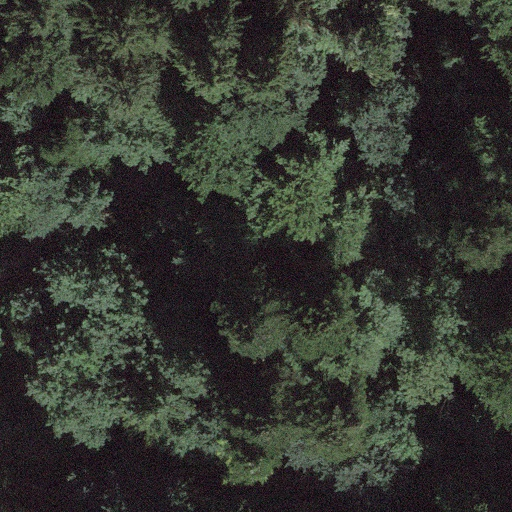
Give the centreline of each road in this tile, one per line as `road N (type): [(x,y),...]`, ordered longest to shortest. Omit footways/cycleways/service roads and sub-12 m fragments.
road 1 (track): [(392,0),(279,95),(0,263)]
road 2 (track): [(460,511),(25,458),(0,448)]
